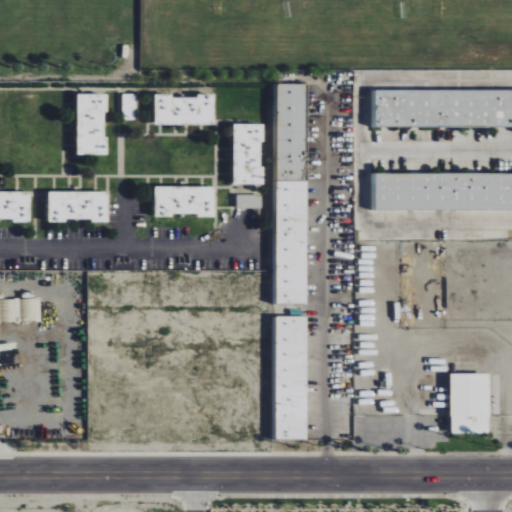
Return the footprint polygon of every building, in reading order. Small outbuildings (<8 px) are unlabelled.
[(275,303),(306,304),(308,84),(277,84),(275,303)] [(511,126),(511,89),(376,90),(376,127),(511,126)] [(122,120),(136,120),(137,94),(123,94),(122,120)] [(106,155),(107,95),(77,95),(77,155),(106,155)] [(155,124),(215,125),(215,96),(155,95),(155,124)] [(233,184),(262,184),(262,124),(233,124),(233,184)] [(375,210),(511,210),(511,173),(376,173),(375,210)] [(215,216),(215,186),(155,187),(155,216),(215,216)] [(30,192),(0,191),(0,220),(30,221),(30,192)] [(108,220),(108,191),(48,192),(49,221),(108,220)] [(261,208),(261,195),(236,196),(236,208),(261,208)] [(0,300),(0,322),(41,322),(40,299),(0,300)] [(307,317),(276,317),(275,439),(306,439),(307,317)] [(489,434),(490,374),(451,374),(450,434),(489,434)]
